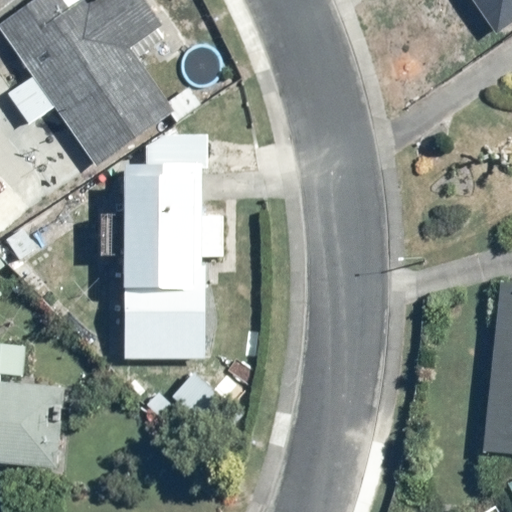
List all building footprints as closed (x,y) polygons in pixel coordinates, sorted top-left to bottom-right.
[(0,0),(0,13),(16,0),(0,0)] [(171,36),(147,0),(82,0),(72,7),(67,0),(35,0),(0,23),(0,26),(32,75),(5,93),(28,127),(56,109),(96,169),(176,116),(138,58),(171,36)] [(511,0),(475,0),(500,35),(511,25),(511,0)] [(210,136),(153,135),(152,169),(210,171),(210,136)] [(0,183),(0,216),(7,217),(9,183),(0,183)] [(130,293),(204,294),(204,255),(227,255),(227,222),(205,222),(205,184),(130,184),(130,293)] [(511,455),(511,279),(500,279),(491,455),(511,455)] [(28,344),(0,341),(0,298),(5,295),(0,288),(0,463),(59,470),(67,387),(25,383),(28,344)] [(204,294),(130,293),(130,295),(130,360),(212,360),(212,294),(204,294)]
